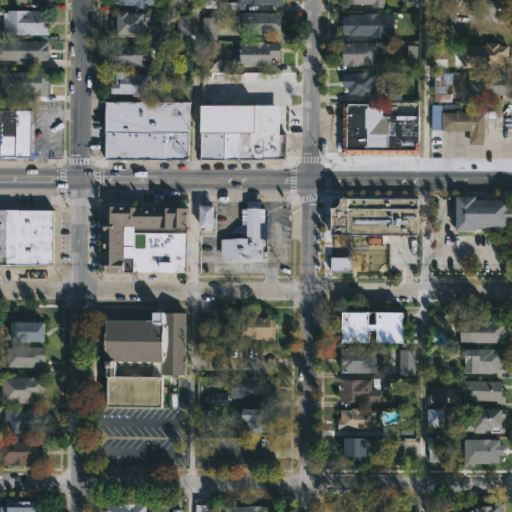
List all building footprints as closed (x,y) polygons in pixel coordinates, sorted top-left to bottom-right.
[(155,0),(155,6),(146,6),(142,8),(138,8),(134,5),(115,5),(115,0),(155,0)] [(282,0),(282,5),(249,6),(249,4),(245,4),(245,10),(218,10),(218,2),(236,3),(236,0),(282,0)] [(456,26),(435,26),(435,12),(440,12),(440,0),(456,1),(456,26)] [(506,0),(476,0),(477,22),(507,21),(506,0)] [(48,23),(48,35),(7,35),(7,33),(2,33),(2,12),(7,13),(7,10),(49,11),(48,23)] [(129,13),(129,15),(134,15),(134,13),(157,14),(157,23),(147,23),(147,27),(143,27),(143,36),(117,36),(117,34),(111,34),(111,20),(117,20),(117,13),(129,13)] [(278,13),(278,18),(281,18),(281,34),(242,34),(242,27),(237,27),(237,13),(278,13)] [(378,15),(377,36),(349,36),(349,34),(343,33),(344,17),(349,17),(349,14),(378,15)] [(190,40),(176,40),(177,16),(190,16),(190,40)] [(217,38),(217,40),(202,40),(202,17),(217,18),(217,38)] [(18,65),(4,65),(4,41),(48,41),(48,61),(21,61),(21,65),(18,65)] [(264,42),(281,43),(281,58),(279,58),(279,64),(271,64),(271,66),(237,66),(237,54),(240,54),(241,43),(264,42)] [(365,63),(347,64),(340,63),(340,51),(343,51),(343,43),(377,43),(377,63),(365,63)] [(500,43),(500,46),(509,46),(509,66),(511,66),(511,72),(504,72),(504,70),(496,71),(496,69),(482,68),(482,66),(474,66),(474,47),(487,47),(487,43),(500,43)] [(457,71),(445,71),(445,44),(461,44),(461,61),(458,61),(457,71)] [(417,60),(417,46),(408,45),(407,60),(417,60)] [(143,46),(143,48),(147,48),(147,60),(143,60),(143,66),(112,66),(112,46),(143,46)] [(220,71),(220,61),(203,61),(203,71),(220,71)] [(45,72),(45,81),(48,81),(47,98),(34,97),(34,94),(0,94),(1,72),(30,73),(30,70),(45,70),(45,72)] [(369,71),(379,73),(379,93),(366,94),(365,98),(353,97),(352,93),(343,93),(343,72),(369,71)] [(127,72),(126,75),(150,76),(150,92),(149,92),(148,95),(142,95),(142,97),(132,97),(133,94),(111,94),(111,83),(116,83),(116,72),(127,72)] [(453,72),(453,84),(447,84),(447,92),(453,93),(452,101),(435,101),(435,72),(453,72)] [(507,83),(507,91),(478,90),(477,95),(469,94),(469,79),(462,78),(462,72),(508,73),(507,83)] [(188,159),(105,159),(105,104),(180,103),(180,100),(189,100),(190,131),(188,131),(188,159)] [(369,102),(369,105),(384,105),(384,115),(420,115),(420,152),(343,152),(343,102),(369,102)] [(462,103),(461,112),(484,112),(484,110),(496,110),(496,118),(485,118),(485,122),(488,122),(487,132),(485,132),(484,144),(469,143),(470,129),(443,129),(443,102),(462,103)] [(257,103),(280,103),(280,133),(286,133),(286,157),(201,159),(201,103),(257,103)] [(441,130),(441,105),(432,105),(431,130),(441,130)] [(0,111),(31,111),(31,124),(34,124),(33,162),(0,161),(0,111)] [(351,195),(351,197),(419,197),(419,233),(333,233),(333,205),(341,203),(344,195),(351,195)] [(477,197),(477,199),(511,200),(511,207),(511,220),(510,220),(510,228),(476,227),(476,231),(457,231),(457,196),(477,196),(477,197)] [(215,204),(216,221),(215,221),(214,227),(211,227),(211,230),(204,230),(204,226),(200,226),(200,204),(215,204)] [(188,273),(105,272),(105,213),(105,205),(189,205),(188,273)] [(260,206),(261,238),(263,238),(264,258),(221,258),(221,238),(246,238),(246,207),(260,206)] [(53,263),(0,263),(0,208),(54,209),(53,263)] [(336,271),(331,271),(331,256),(353,256),(353,271),(336,271)] [(163,310),(185,311),(184,373),(160,373),(160,361),(114,360),(113,375),(162,376),(161,407),(105,406),(107,319),(153,319),(153,310),(163,310)] [(380,310),(406,311),(405,341),(378,341),(379,331),(377,331),(377,328),(371,328),(370,341),(343,341),(344,310),(380,310)] [(273,316),(272,318),(276,318),(276,340),(260,340),(260,338),(249,338),(249,334),(244,334),(244,323),(247,323),(247,317),(249,317),(249,315),(273,316)] [(433,315),(432,326),(445,327),(446,315),(433,315)] [(492,320),(492,321),(505,321),(505,328),(506,328),(506,335),(504,335),(504,342),(466,341),(466,321),(492,320)] [(44,342),(11,342),(11,323),(44,322),(44,342)] [(45,360),(44,369),(33,368),(33,367),(6,366),(7,345),(45,346),(45,360)] [(378,372),(342,372),(342,347),(378,347),(378,372)] [(494,348),(507,349),(507,357),(503,357),(503,364),(507,364),(506,372),(466,372),(466,347),(494,348)] [(400,375),(401,350),(415,350),(415,375),(400,375)] [(161,362),(152,363),(153,377),(162,377),(161,362)] [(12,402),(2,402),(2,376),(45,376),(45,397),(38,396),(38,402),(12,402)] [(272,376),(272,382),(276,382),(276,397),(246,397),(246,401),(236,401),(236,397),(230,397),(230,394),(228,394),(228,405),(211,405),(211,392),(227,392),(227,377),(231,377),(231,376),(272,376)] [(372,379),(372,389),(381,389),(381,401),(340,401),(340,392),(338,392),(338,383),(340,383),(340,378),(372,379)] [(503,387),(503,388),(506,388),(506,401),(469,400),(469,380),(503,381),(503,387)] [(429,403),(447,402),(447,387),(429,387),(429,403)] [(39,407),(39,418),(44,418),(44,431),(21,431),(21,433),(9,432),(9,420),(4,420),(4,408),(21,407),(21,410),(27,410),(27,407),(39,407)] [(503,418),(503,423),(506,423),(505,433),(491,432),(491,429),(485,429),(485,432),(474,432),(474,430),(465,430),(466,409),(475,409),(475,407),(506,408),(505,418),(503,418)] [(363,408),(376,409),(376,429),(347,429),(347,431),(338,431),(338,417),(340,417),(340,409),(363,408)] [(445,427),(427,427),(427,408),(445,408),(445,427)] [(274,418),(274,430),(260,430),(260,434),(247,434),(247,421),(238,419),(238,415),(242,415),(242,409),(274,409),(274,418)] [(214,410),(200,410),(200,426),(214,426),(214,410)] [(18,437),(17,440),(24,440),(24,437),(37,437),(37,446),(43,446),(43,462),(25,462),(25,465),(14,464),(14,462),(10,462),(10,464),(0,464),(0,439),(8,439),(8,436),(18,437)] [(368,453),(368,463),(355,462),(355,455),(345,455),(345,437),(373,437),(373,448),(368,448),(368,453)] [(439,437),(438,449),(448,449),(448,462),(428,461),(429,437),(439,437)] [(491,438),(500,439),(500,444),(504,443),(505,454),(500,454),(500,462),(465,465),(465,439),(491,438)] [(405,466),(387,466),(387,440),(405,440),(405,466)] [(366,498),(366,500),(378,500),(378,503),(384,503),(383,511),(337,511),(338,502),(343,502),(345,500),(352,501),(352,498),(366,498)] [(35,501),(35,502),(40,502),(40,508),(42,508),(42,511),(7,511),(7,506),(11,506),(11,500),(35,501)] [(425,511),(440,511),(441,502),(425,502),(425,511)] [(135,503),(146,504),(146,511),(106,511),(106,504),(135,503)] [(505,503),(505,511),(472,511),(472,509),(477,509),(477,506),(483,506),(483,505),(499,507),(499,503),(505,503)]
